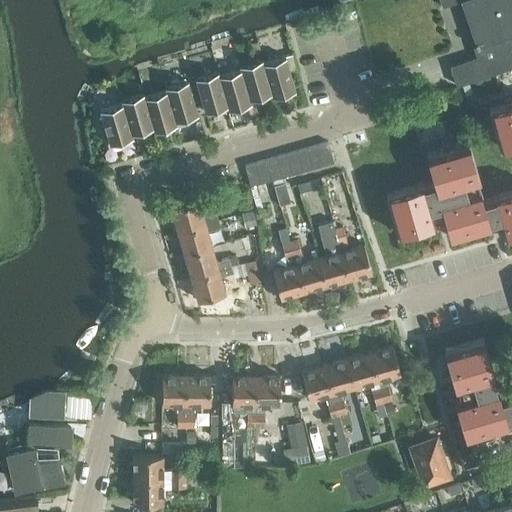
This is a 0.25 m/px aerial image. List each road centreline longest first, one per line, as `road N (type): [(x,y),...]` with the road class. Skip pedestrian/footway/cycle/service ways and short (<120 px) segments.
road 1 (residential): [(167,321),(137,190),(340,124)]
road 2 (residential): [(167,321),(218,342),(281,342),(409,317)]
road 3 (residential): [(93,511),(136,343),(167,321)]
road 4 (residential): [(340,124),(376,248),(409,317)]
